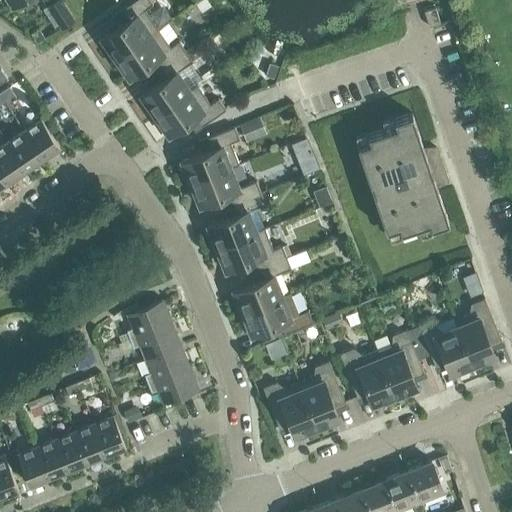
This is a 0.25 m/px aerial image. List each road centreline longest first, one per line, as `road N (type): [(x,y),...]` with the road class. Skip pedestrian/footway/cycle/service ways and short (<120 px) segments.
road 1 (residential): [(511,296),(430,47),(284,96)]
road 2 (residential): [(257,497),(223,350),(176,251),(109,153)]
road 3 (residential): [(257,497),(456,419)]
road 4 (residential): [(0,228),(109,153)]
